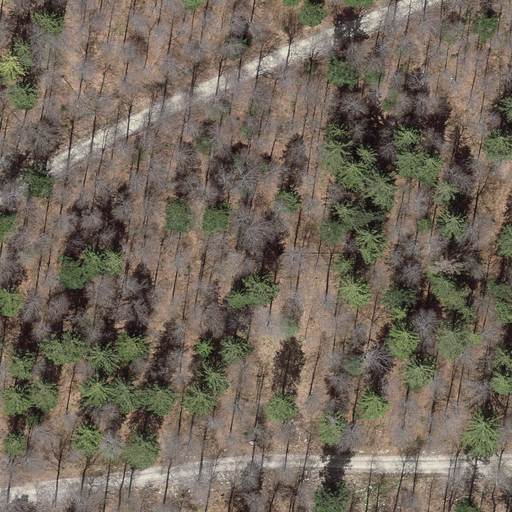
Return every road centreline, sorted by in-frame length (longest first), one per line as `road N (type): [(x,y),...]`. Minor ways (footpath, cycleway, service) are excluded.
road 1 (track): [(0,492),(272,463),(511,461)]
road 2 (track): [(374,0),(113,113),(0,177)]
